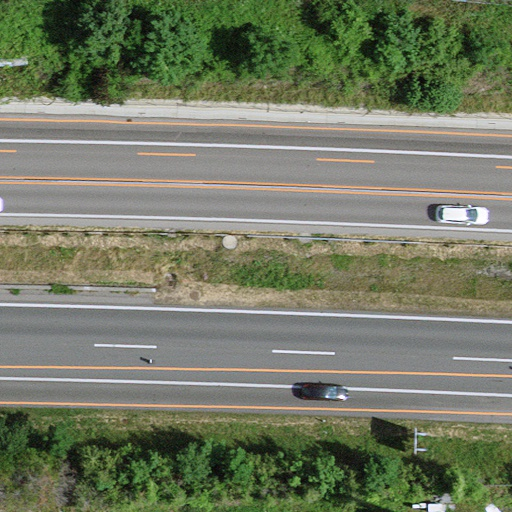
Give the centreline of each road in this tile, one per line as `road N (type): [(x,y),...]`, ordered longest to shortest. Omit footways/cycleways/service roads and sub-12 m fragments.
road 1 (motorway): [(0,344),(511,363)]
road 2 (motorway): [(511,191),(0,174)]
